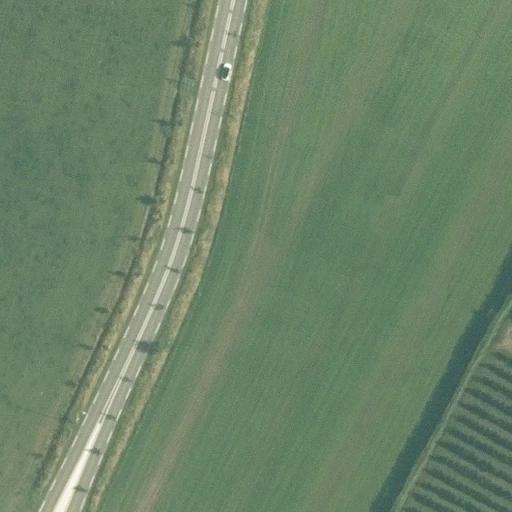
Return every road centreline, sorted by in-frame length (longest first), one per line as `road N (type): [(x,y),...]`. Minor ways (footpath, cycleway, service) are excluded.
road 1 (tertiary): [(123,370),(191,201),(234,0)]
road 2 (tertiary): [(123,370),(45,511)]
road 3 (tertiary): [(72,511),(123,370)]
